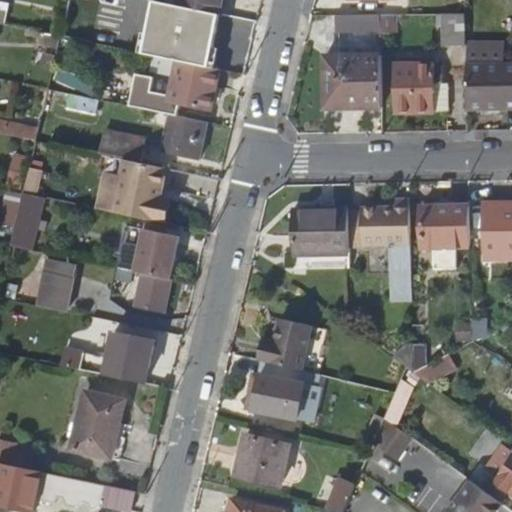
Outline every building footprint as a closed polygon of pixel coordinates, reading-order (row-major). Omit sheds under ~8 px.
[(69,0),(61,38),(82,42),(92,0),(69,0)] [(179,7),(146,0),(144,0),(142,17),(190,27),(193,10),(179,7)] [(180,0),(179,7),(193,10),(221,15),(224,0),(180,0)] [(455,0),(456,16),(466,16),(465,0),(455,0)] [(456,16),(442,16),(443,48),(466,48),(466,16),(456,16)] [(380,17),(335,18),(336,33),(381,32),(380,17)] [(466,48),(467,69),(467,78),(468,110),(511,109),(511,67),(504,68),(504,47),(466,48)] [(382,110),(381,56),(325,58),(324,78),(328,78),(329,107),(364,106),(364,111),(382,110)] [(220,70),(178,62),(170,96),(169,101),(180,103),(211,109),(220,70)] [(393,66),(395,114),(450,113),(450,88),(443,83),(443,69),(434,69),(434,65),(393,66)] [(177,117),(180,103),(169,101),(170,96),(151,92),(153,79),(136,75),(129,107),(170,116),(177,117)] [(177,117),(170,116),(164,146),(169,148),(168,155),(200,162),(208,124),(177,117)] [(24,141),(36,143),(41,121),(30,118),(24,141)] [(0,122),(0,135),(2,136),(6,137),(9,124),(0,122)] [(106,132),(100,156),(125,161),(140,164),(145,140),(106,132)] [(17,139),(6,137),(2,136),(0,143),(0,148),(15,152),(17,139)] [(115,214),(159,223),(163,199),(159,198),(164,169),(140,164),(125,161),(115,214)] [(36,198),(23,196),(16,225),(29,228),(36,198)] [(485,261),(511,260),(511,206),(509,207),(508,213),(500,213),(499,207),(483,207),(485,261)] [(471,247),(470,208),(422,209),(422,247),(435,247),(435,268),(456,269),(456,247),(471,247)] [(355,212),(349,213),(349,245),(389,243),(391,302),(412,302),(411,209),(355,210),(355,212)] [(294,256),(350,255),(349,245),(349,213),(349,211),(293,212),(294,256)] [(146,224),(136,273),(143,274),(171,280),(179,236),(167,234),(168,229),(146,224)] [(46,274),(38,308),(66,314),(73,280),(46,274)] [(171,280),(143,274),(137,307),(164,313),(171,280)] [(7,283),(4,298),(15,301),(19,286),(7,283)] [(472,319),(472,344),(483,338),(483,318),(472,319)] [(266,363),(299,370),(301,371),(311,327),(280,319),(275,343),(262,340),(258,361),(266,363)] [(89,361),(87,372),(146,384),(154,347),(150,347),(151,342),(113,334),(106,364),(89,361)] [(70,357),(67,369),(81,371),(84,360),(70,357)] [(288,419),(299,370),(266,363),(256,412),(288,419)] [(401,381),(384,420),(396,429),(413,389),(401,381)] [(86,392),(73,450),(112,459),(125,401),(86,392)] [(396,429),(384,420),(372,447),(394,463),(411,439),(396,429)] [(247,434),(237,476),(281,485),(291,444),(247,434)] [(511,452),(505,448),(488,470),(502,480),(499,485),(511,494),(511,452)] [(35,511),(44,474),(2,465),(0,471),(0,506),(26,511),(35,511)] [(327,510),(336,511),(344,511),(356,485),(341,479),(327,510)] [(498,511),(503,506),(470,482),(456,502),(471,511),(473,511),(475,510),(477,511),(498,511)] [(131,511),(136,492),(107,487),(102,506),(127,511),(131,511)] [(471,511),(456,502),(448,511),(477,511),(475,510),(473,511),(471,511)] [(232,503),(229,511),(269,511),(232,503)]
